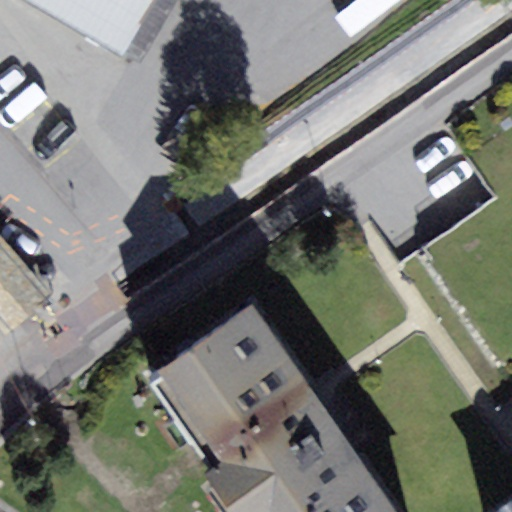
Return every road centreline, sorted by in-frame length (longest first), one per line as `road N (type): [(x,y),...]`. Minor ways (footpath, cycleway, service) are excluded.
road 1 (residential): [(0,398),(113,286),(511,13)]
road 2 (unknown): [(113,286),(96,162),(78,101),(49,59),(0,22)]
